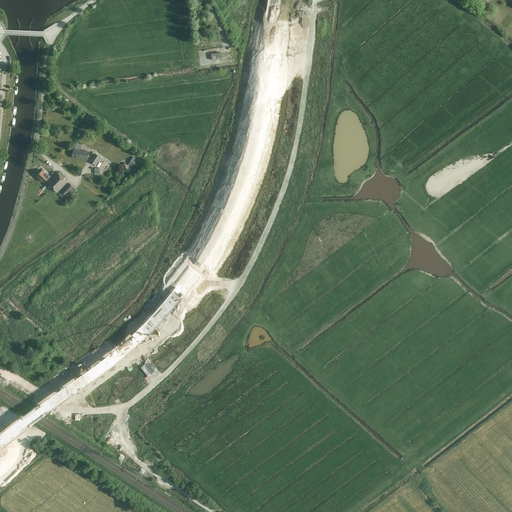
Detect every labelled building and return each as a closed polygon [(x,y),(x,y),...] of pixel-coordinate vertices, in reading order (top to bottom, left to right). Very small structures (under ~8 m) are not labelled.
[(77,145),(76,150),(73,149),(71,157),(88,161),(90,153),(82,151),(83,146),(77,145)] [(96,155),(90,162),(96,167),(101,159),(96,155)] [(140,163),(132,157),(128,164),(136,170),(140,163)] [(43,170),(37,176),(43,183),(49,177),(43,170)] [(57,172),(47,182),(58,193),(68,183),(57,172)] [(69,184),(62,192),(66,196),(73,188),(69,184)]
